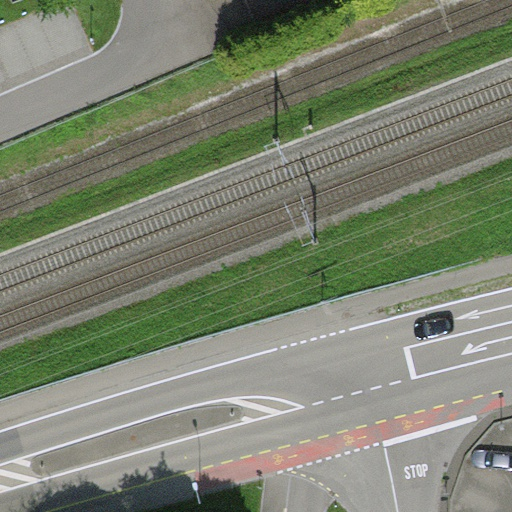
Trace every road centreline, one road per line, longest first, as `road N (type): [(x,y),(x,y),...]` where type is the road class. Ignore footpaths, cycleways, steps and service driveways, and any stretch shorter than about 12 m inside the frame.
road 1 (primary): [(369,379),(161,430),(0,481)]
road 2 (residential): [(0,132),(185,53),(157,0)]
road 3 (primary): [(511,346),(369,379)]
road 4 (tertiary): [(369,379),(398,511)]
